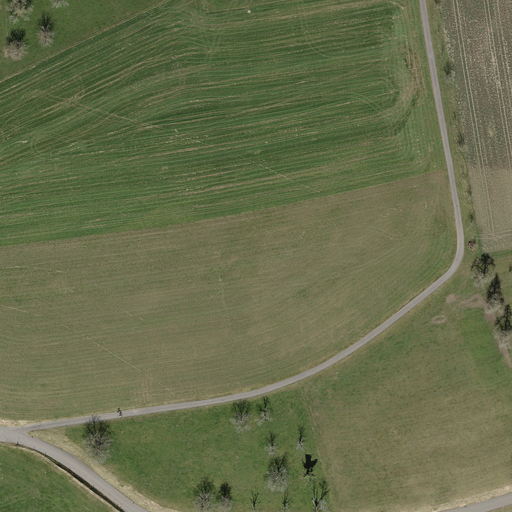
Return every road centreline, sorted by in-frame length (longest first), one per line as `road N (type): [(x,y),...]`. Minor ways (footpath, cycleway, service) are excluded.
road 1 (track): [(11,434),(265,391),(336,361),(455,268),(463,248),(460,212),(423,0)]
road 2 (motorway): [(431,0),(511,144)]
